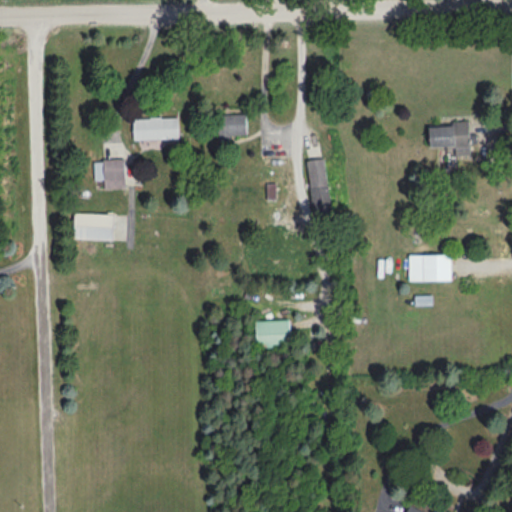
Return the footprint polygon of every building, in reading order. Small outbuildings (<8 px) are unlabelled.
[(248,138),(248,115),(219,115),(219,138),(248,138)] [(135,140),(180,140),(180,118),(135,118),(135,140)] [(471,159),(471,124),(432,124),(432,147),(457,147),(457,159),(471,159)] [(307,161),(315,217),(334,215),(327,158),(307,161)] [(126,160),(96,160),(96,181),(106,181),(106,188),(126,188),(126,160)] [(76,239),(115,239),(115,214),(76,214),(76,239)] [(410,281),(453,281),(453,255),(410,255),(410,281)] [(258,320),(258,347),(291,347),(291,320),(258,320)]
